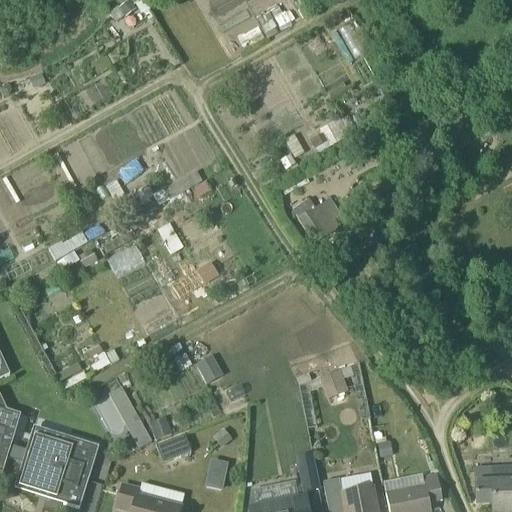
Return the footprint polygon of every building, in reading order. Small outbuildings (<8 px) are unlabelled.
[(165,199),(183,193),(180,183),(162,189),(165,199)] [(343,218),(331,200),(313,212),(308,203),(294,212),(299,220),(298,221),(315,245),(339,230),(335,224),(343,218)] [(171,255),(184,247),(158,207),(132,223),(142,238),(155,230),(171,255)] [(52,260),(88,246),(83,234),(48,248),(52,260)] [(197,366),(203,377),(219,368),(213,357),(197,366)] [(364,388),(359,365),(311,383),(299,387),(307,431),(316,429),(309,394),(322,389),(326,402),(347,394),(343,382),(352,379),(354,390),(361,422),(370,420),(364,388)] [(51,502),(79,511),(97,452),(76,445),(73,457),(37,446),(34,457),(10,450),(14,438),(5,435),(10,420),(0,417),(0,474),(2,475),(6,462),(24,468),(19,486),(52,496),(51,502)] [(167,425),(150,431),(155,444),(172,437),(167,425)] [(151,444),(143,430),(130,437),(137,452),(151,444)] [(224,431),(213,439),(222,450),(232,442),(224,431)] [(162,465),(190,455),(184,438),(156,449),(162,465)] [(389,444),(377,446),(380,460),(392,458),(389,444)] [(204,487),(222,491),(227,464),(209,460),(204,487)] [(304,493),(318,490),(314,467),(300,470),(304,493)] [(511,511),(511,470),(491,471),(491,478),(475,478),(476,503),(492,503),(492,511),(511,511)] [(376,511),(370,477),(339,483),(338,482),(323,484),(328,511),(376,511)] [(422,480),(424,488),(385,496),(388,511),(430,511),(429,505),(442,503),(437,477),(422,480)] [(179,511),(180,511),(184,497),(142,486),(139,500),(136,500),(138,492),(122,488),(116,511),(121,511),(179,511)] [(308,511),(306,499),(289,503),(249,511),(308,511)]
